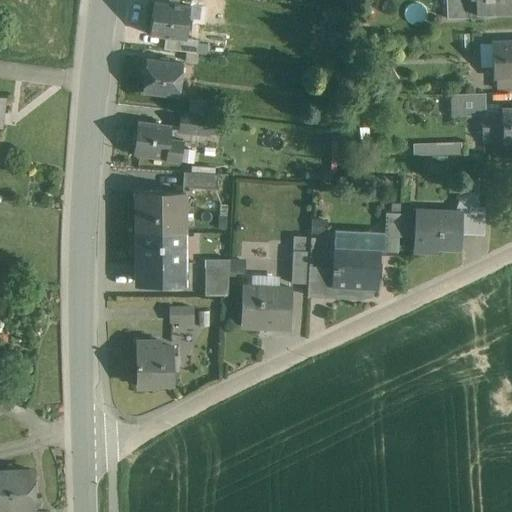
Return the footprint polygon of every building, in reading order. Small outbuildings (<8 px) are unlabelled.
[(168,47),(186,49),(190,1),(180,0),(152,0),(149,35),(169,37),(168,47)] [(511,0),(474,0),(475,10),(511,8),(511,0)] [(511,37),(494,38),(496,87),(511,86),(511,37)] [(141,91),(179,95),(182,57),(145,53),(141,91)] [(454,115),(488,113),(487,89),(453,91),(454,115)] [(10,127),(12,99),(0,97),(0,146),(2,126),(10,127)] [(503,138),(511,138),(511,104),(502,105),(503,138)] [(183,134),(213,136),(215,116),(184,113),(183,134)] [(138,118),(135,154),(181,158),(183,138),(172,137),(173,121),(138,118)] [(462,153),(462,141),(421,142),(422,154),(462,153)] [(185,171),(185,191),(223,191),(223,171),(185,171)] [(416,209),(416,252),(444,252),(444,248),(464,248),(464,233),(488,233),(488,205),(483,205),(483,180),(468,180),(458,208),(416,209)] [(134,191),(134,232),(186,231),(185,191),(134,191)] [(333,231),(333,285),(384,285),(384,230),(333,231)] [(186,283),(186,231),(134,232),(134,283),(186,283)] [(291,238),(291,283),(311,283),(311,238),(291,238)] [(206,266),(206,294),(232,294),(231,266),(206,266)] [(244,329),(291,329),(291,283),(244,284),(244,329)] [(196,306),(173,306),(173,320),(196,320),(196,306)] [(136,386),(171,386),(171,337),(136,337),(136,386)] [(0,511),(37,511),(36,469),(0,470),(0,511)]
